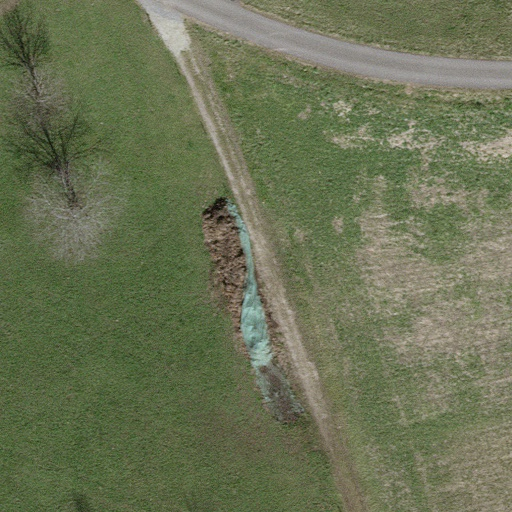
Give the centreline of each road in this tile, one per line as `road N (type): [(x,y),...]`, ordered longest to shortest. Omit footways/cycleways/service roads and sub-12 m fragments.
road 1 (track): [(158,0),(375,511)]
road 2 (unclassified): [(188,0),(308,47),(446,73),(511,76)]
